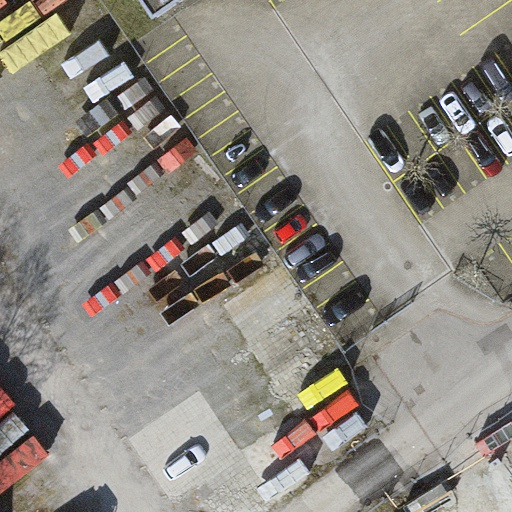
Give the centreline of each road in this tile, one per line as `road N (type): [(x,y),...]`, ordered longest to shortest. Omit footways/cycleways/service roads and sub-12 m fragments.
road 1 (unknown): [(0,47),(303,472)]
road 2 (unknown): [(475,387),(303,472),(243,511)]
road 3 (unknown): [(90,511),(0,374)]
